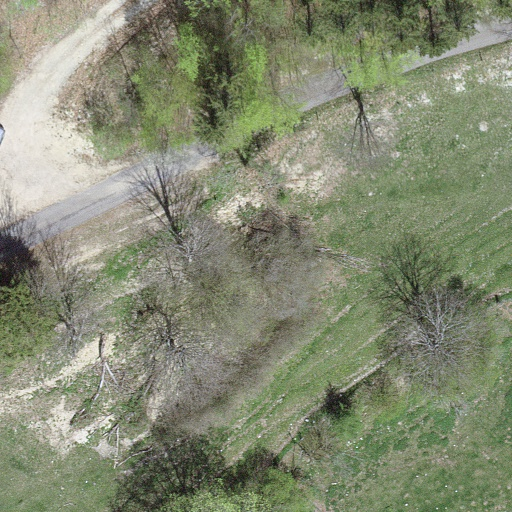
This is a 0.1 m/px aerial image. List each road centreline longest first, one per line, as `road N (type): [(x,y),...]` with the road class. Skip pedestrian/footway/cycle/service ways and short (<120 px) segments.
road 1 (unclassified): [(0,242),(358,73),(511,24)]
road 2 (track): [(18,232),(20,173),(35,108),(78,43),(131,0)]
